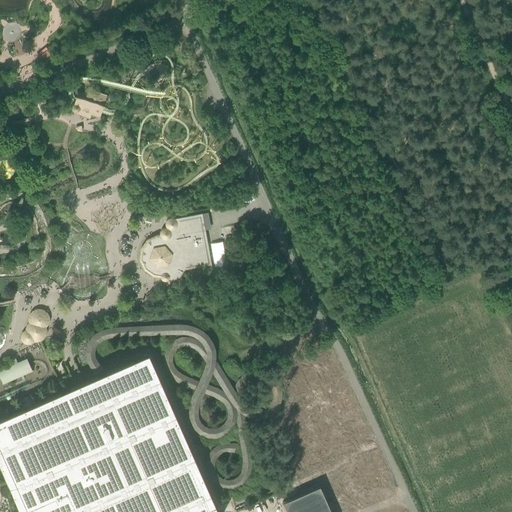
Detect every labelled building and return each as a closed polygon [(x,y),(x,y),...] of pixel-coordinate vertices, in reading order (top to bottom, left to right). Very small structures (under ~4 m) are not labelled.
[(76,99),(75,104),(74,104),(73,104),(73,105),(72,106),(72,107),(72,108),(72,109),(72,110),(73,111),(74,111),(74,112),(75,112),(76,112),(77,112),(78,111),(79,110),(80,109),(79,112),(81,112),(81,111),(82,109),(96,114),(99,115),(101,109),(104,101),(87,95),(78,92),(76,99)] [(171,275),(171,276),(170,276),(170,275),(169,274),(169,273),(168,273),(168,272),(167,272),(166,272),(165,271),(164,272),(163,272),(162,273),(161,274),(161,275),(162,275),(162,277),(161,277),(161,278),(162,279),(163,280),(164,280),(165,281),(166,281),(167,280),(168,280),(168,279),(173,279),(174,279),(175,280),(176,280),(177,280),(178,280),(178,279),(180,278),(181,278),(181,277),(181,276),(181,275),(181,274),(181,273),(183,270),(184,270),(185,269),(212,264),(207,235),(202,213),(175,218),(172,217),(171,217),(170,217),(169,218),(168,218),(167,219),(166,220),(166,221),(166,222),(166,226),(167,227),(168,227),(168,228),(167,228),(166,228),(165,228),(164,228),(163,228),(162,229),(161,230),(160,231),(160,232),(160,233),(160,234),(160,235),(160,236),(161,236),(161,237),(162,238),(163,238),(164,239),(165,239),(166,239),(167,239),(168,239),(169,238),(170,238),(170,237),(171,236),(171,237),(171,238),(171,239),(171,240),(172,241),(172,242),(173,242),(174,243),(175,243),(176,243),(177,243),(178,243),(179,242),(182,259),(181,259),(180,259),(179,259),(178,259),(177,260),(176,261),(176,262),(175,263),(175,264),(175,265),(175,266),(175,267),(176,268),(177,269),(177,270),(178,270),(177,270),(176,270),(175,270),(174,270),(173,271),(172,272),(172,273),(171,274),(171,275)] [(160,235),(160,234),(156,234),(148,238),(141,247),(140,260),(145,270),(154,276),(161,277),(162,277),(162,275),(161,275),(161,274),(162,273),(163,272),(164,272),(165,271),(166,272),(167,272),(168,272),(168,273),(169,273),(169,274),(170,275),(170,276),(171,276),(171,275),(171,274),(172,273),(172,272),(173,271),(174,270),(175,270),(176,270),(177,270),(178,270),(177,270),(177,269),(176,268),(175,267),(175,266),(175,265),(175,264),(175,263),(176,262),(176,261),(177,260),(178,259),(179,259),(180,259),(181,259),(182,259),(179,242),(178,243),(177,243),(176,243),(175,243),(174,243),(173,242),(172,242),(172,241),(171,240),(171,239),(171,238),(171,237),(171,236),(170,237),(170,238),(169,238),(168,239),(167,239),(166,239),(165,239),(164,239),(163,238),(162,238),(161,237),(161,236),(160,236),(160,235)] [(23,342),(25,343),(27,344),(30,343),(33,340),(38,340),(42,339),(46,336),(47,334),(47,330),(47,327),(49,324),(50,320),(49,315),(46,311),(43,309),(38,308),(34,310),(30,313),(28,317),(28,322),(29,323),(27,325),(25,329),(26,330),(24,331),(22,333),(21,336),(21,340),(23,342)] [(214,346),(203,328),(182,323),(104,327),(88,337),(84,350),(84,354),(88,355),(93,354),(96,343),(108,336),(185,332),(193,343),(203,359),(191,403),(191,404),(200,404),(210,368),(224,389),(235,392),(235,389),(214,358),(214,346)] [(218,511),(148,352),(102,373),(86,379),(79,382),(72,385),(62,390),(20,409),(0,417),(0,465),(2,469),(15,500),(18,506),(20,511),(218,511)] [(16,363),(0,368),(0,375),(0,376),(3,383),(20,376),(22,375),(24,374),(33,371),(30,364),(28,358),(16,363)] [(288,490),(299,488),(297,481),(286,484),(288,490)] [(331,511),(320,485),(282,502),(286,509),(287,511),(331,511)]
